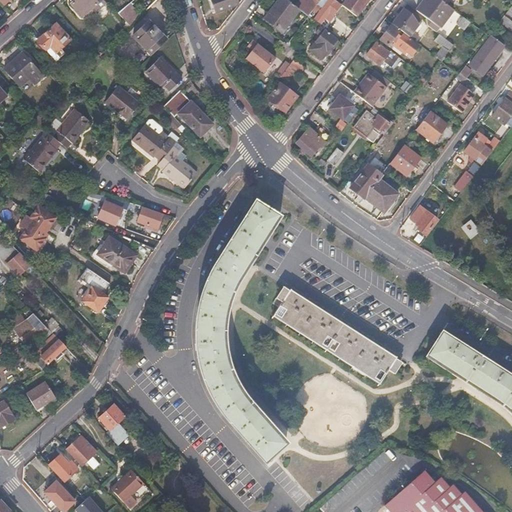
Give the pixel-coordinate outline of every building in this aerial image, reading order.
[(100,0),(74,0),(71,3),(82,16),(91,8),(100,0)] [(105,3),(102,0),(100,0),(91,8),(95,12),(105,3)] [(210,0),(215,13),(237,5),(235,0),(210,0)] [(293,7),(284,0),(277,0),(263,19),(281,32),(297,10),(293,7)] [(298,0),(293,7),(297,10),(307,17),(319,0),(298,0)] [(321,0),(326,3),(314,19),(320,24),(328,14),(333,18),(342,7),(332,0),(321,0)] [(346,0),(342,7),(354,16),(366,0),(346,0)] [(431,0),(425,0),(417,12),(420,14),(431,0)] [(453,11),(439,0),(431,0),(420,14),(424,17),(426,19),(427,23),(427,26),(433,31),(436,34),(453,11)] [(130,2),(118,12),(131,27),(142,16),(130,2)] [(407,4),(405,6),(422,19),(424,17),(420,14),(417,12),(407,4)] [(422,19),(405,6),(391,24),(414,42),(419,35),(413,31),(422,19)] [(511,29),(511,22),(504,16),(499,23),(510,32),(511,29)] [(148,22),(132,36),(150,56),(166,41),(148,22)] [(70,40),(56,24),(37,41),(46,51),(50,47),(56,53),(70,40)] [(387,46),(391,41),(411,56),(418,47),(390,25),(379,40),(387,46)] [(316,34),(320,37),(309,51),(321,61),(336,41),(324,32),(325,31),(321,27),(316,34)] [(433,31),(429,37),(442,47),(434,57),(440,61),(452,46),(436,34),(433,31)] [(503,46),(491,37),(470,65),(474,68),(474,71),(481,76),(503,46)] [(250,51),(244,58),(263,73),(274,58),(250,40),(245,47),(250,51)] [(279,40),(275,46),(293,60),(293,59),(297,54),(285,45),(279,40)] [(389,53),(375,43),(366,56),(379,66),(382,62),(390,68),(398,57),(390,51),(389,53)] [(23,53),(4,70),(19,87),(29,79),(35,85),(44,77),(23,53)] [(93,63),(88,58),(78,69),(82,74),(93,63)] [(158,59),(145,72),(161,89),(163,87),(168,92),(180,81),(175,75),(174,76),(158,59)] [(293,59),(293,60),(279,77),(284,80),(292,69),(299,74),(304,68),(293,59)] [(471,70),(465,65),(459,73),(465,78),(471,70)] [(370,76),(368,74),(359,86),(361,88),(370,76)] [(361,88),(359,86),(353,93),(356,96),(365,102),(372,107),(387,88),(370,76),(361,88)] [(426,79),(422,76),(417,83),(421,86),(426,79)] [(412,90),(401,83),(397,88),(408,96),(412,90)] [(296,96),(279,84),(267,99),(284,112),(296,96)] [(471,95),(460,86),(446,104),(460,114),(468,103),(466,102),(471,95)] [(116,87),(103,102),(125,121),(137,106),(116,87)] [(345,87),(341,93),(352,101),(356,96),(353,93),(345,87)] [(511,91),(511,90),(492,116),(504,125),(509,118),(511,119),(511,91)] [(173,118),(176,115),(199,137),(212,125),(179,92),(162,108),(173,118)] [(353,106),(339,96),(328,110),(342,121),(353,106)] [(368,114),(365,111),(351,129),(372,144),(378,136),(375,134),(378,131),(382,133),(389,124),(377,115),(379,112),(372,107),(368,114)] [(44,111),(37,117),(36,119),(35,120),(40,125),(49,116),(44,111)] [(51,126),(46,132),(60,144),(65,149),(70,143),(72,143),(89,124),(74,111),(56,131),(51,126)] [(446,124),(429,112),(416,129),(432,142),(446,124)] [(36,119),(31,114),(26,119),(30,124),(33,121),(35,120),(36,119)] [(145,125),(132,140),(153,159),(155,156),(161,162),(173,148),(176,145),(170,140),(166,144),(145,125)] [(314,133),(309,129),(295,144),(311,158),(317,151),(318,152),(329,140),(317,130),(314,133)] [(60,144),(46,132),(24,159),(39,171),(58,150),(56,149),(60,144)] [(486,140),(479,134),(464,153),(481,166),(490,152),(482,146),(486,140)] [(499,142),(494,138),(488,147),(492,150),(499,142)] [(420,158),(403,145),(390,163),(406,176),(420,158)] [(157,167),(163,172),(162,173),(183,191),(197,176),(175,157),(179,153),(173,148),(161,162),(157,167)] [(346,156),(338,150),(328,163),(336,169),(346,156)] [(373,156),(349,188),(362,198),(363,197),(383,212),(398,194),(378,178),(383,171),(387,167),(373,156)] [(472,178),(466,173),(458,183),(464,188),(472,178)] [(137,206),(129,203),(126,211),(134,214),(137,206)] [(199,310),(197,322),(196,332),(196,342),(197,353),(199,363),(202,375),(208,392),(212,399),(219,411),(226,421),(264,464),(283,446),(244,401),(237,391),(232,381),(228,370),(224,359),(223,351),(222,342),(222,333),(222,324),(224,315),(226,305),(229,298),(232,289),(277,217),(254,203),(234,236),(217,264),(210,275),(205,287),(201,298),(199,310)] [(121,210),(105,204),(98,219),(114,226),(121,210)] [(27,216),(20,227),(25,231),(19,240),(37,252),(45,239),(43,238),(56,219),(38,207),(30,218),(27,216)] [(418,207),(410,219),(415,223),(415,224),(418,227),(416,230),(425,237),(437,221),(418,207)] [(163,215),(142,208),(137,222),(148,226),(147,229),(157,232),(163,215)] [(471,223),(464,228),(471,237),(478,231),(471,223)] [(106,243),(109,245),(101,258),(123,273),(136,256),(109,237),(106,243)] [(21,253),(16,257),(26,269),(31,264),(21,253)] [(107,298),(91,287),(82,301),(97,312),(107,298)] [(285,295),(270,319),(376,386),(391,362),(285,295)] [(20,311),(28,319),(13,328),(19,338),(35,328),(40,334),(41,333),(48,328),(28,307),(20,311)] [(40,334),(35,328),(19,338),(23,344),(40,334)] [(48,328),(41,333),(47,340),(50,337),(52,340),(56,336),(48,328)] [(511,423),(511,385),(506,381),(432,334),(418,356),(475,393),(488,401),(499,410),(506,417),(511,423)] [(53,344),(51,341),(44,348),(46,351),(53,344)] [(53,344),(46,351),(41,356),(48,363),(60,352),(53,344)] [(46,384),(27,396),(31,402),(38,413),(57,401),(46,384)] [(4,403),(0,405),(0,426),(1,429),(15,420),(4,403)] [(124,418),(113,405),(99,418),(110,431),(124,418)] [(78,439),(66,450),(81,466),(92,456),(78,439)] [(60,455),(49,465),(65,482),(78,469),(70,460),(67,463),(60,455)] [(389,511),(482,511),(463,491),(459,494),(450,484),(447,487),(439,477),(433,483),(422,471),(421,472),(423,477),(406,493),(388,510),(389,511)] [(423,477),(421,472),(403,489),(406,493),(423,477)] [(141,485),(129,473),(111,492),(128,508),(135,500),(130,496),(141,485)] [(56,481),(45,491),(63,511),(74,502),(56,481)] [(406,493),(403,489),(384,506),(388,510),(406,493)] [(97,511),(87,499),(71,511),(72,511),(97,511)] [(10,511),(1,501),(0,502),(0,511),(10,511)]
